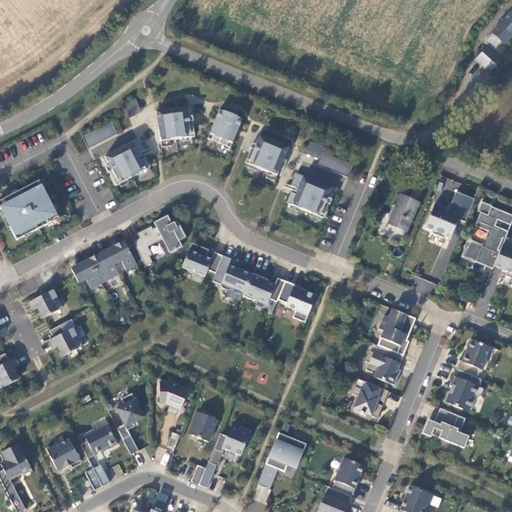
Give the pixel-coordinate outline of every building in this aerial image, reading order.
[(511,11),(492,34),(484,43),(488,46),(475,60),(489,74),(503,59),(494,51),(502,43),(504,45),(511,36),(511,11)] [(135,101),(124,107),(130,118),(141,113),(135,101)] [(156,111),(162,148),(171,147),(170,140),(191,137),(186,107),(156,111)] [(242,120),(219,110),(207,139),(231,148),(242,120)] [(111,122),(82,138),(88,150),(118,134),(111,122)] [(248,164),(268,172),(266,178),(275,182),(289,148),(260,136),(248,164)] [(150,168),(146,160),(147,160),(146,159),(146,158),(146,157),(141,159),(138,154),(145,151),(139,139),(105,157),(114,175),(110,176),(116,186),(150,168)] [(306,155),(319,161),(323,153),(325,148),(311,142),(306,155)] [(353,165),(323,153),(319,161),(318,165),(348,178),(353,165)] [(290,196),(291,196),(288,204),(323,219),(328,208),(324,207),(332,189),(296,174),(291,186),(298,189),(296,195),(291,193),(290,194),(291,194),(290,196)] [(38,181),(0,201),(0,206),(8,222),(10,221),(13,225),(10,227),(17,240),(25,236),(24,234),(30,232),(31,233),(52,222),(51,221),(59,217),(43,188),(42,188),(38,181)] [(407,230),(419,202),(391,190),(379,217),(407,230)] [(464,220),(473,197),(455,190),(447,208),(433,202),(424,225),(432,229),(431,231),(443,236),(444,233),(449,236),(457,218),(464,220)] [(487,216),(491,206),(481,202),(477,212),(480,213),(487,216)] [(474,226),(487,232),(481,245),(469,240),(461,257),(482,266),(491,270),(493,267),(505,238),(511,219),(511,215),(491,206),(487,216),(480,213),(474,226)] [(172,224),(168,216),(154,223),(156,228),(153,230),(151,227),(137,234),(140,239),(133,242),(146,267),(152,263),(149,257),(152,256),(148,247),(163,240),(170,254),(182,247),(179,241),(186,238),(178,222),(175,224),(174,223),(172,224)] [(511,241),(505,238),(493,267),(506,272),(504,276),(511,279),(511,241)] [(124,242),(107,251),(114,265),(121,262),(126,271),(137,266),(124,242)] [(209,250),(192,243),(182,268),(205,277),(208,270),(216,274),(223,256),(214,253),(212,259),(206,258),(209,250)] [(107,251),(89,260),(101,284),(112,278),(107,269),(114,265),(107,251)] [(231,260),(223,256),(216,274),(212,282),(221,285),(221,286),(222,289),(228,291),(231,290),(232,287),(244,292),(252,274),(241,269),(240,270),(228,266),(231,260)] [(71,269),(78,283),(86,280),(91,289),(101,284),(89,260),(71,269)] [(491,270),(482,266),(470,295),(479,299),(491,270)] [(254,301),(255,299),(267,304),(269,299),(277,303),(278,300),(285,282),(277,279),(274,286),(263,281),(263,278),(252,274),(244,292),(243,297),(254,301)] [(295,286),(285,282),(278,300),(287,304),(285,307),(296,311),(293,318),(305,323),(316,296),(294,287),(295,286)] [(53,290),(29,303),(33,310),(38,308),(43,319),(62,309),(53,290)] [(383,331),(378,345),(403,356),(409,342),(403,340),(405,335),(408,336),(415,319),(396,311),(393,319),(384,316),(379,330),(383,331)] [(73,329),(49,341),(53,349),(57,346),(63,357),(82,347),(73,329)] [(459,361),(456,370),(477,378),(480,370),(482,371),(486,361),(485,360),(490,348),(472,340),(469,341),(467,347),(468,350),(466,354),(465,354),(462,362),(459,361)] [(403,356),(378,345),(374,353),(370,352),(366,362),(369,363),(366,370),(375,374),(374,378),(394,386),(400,371),(397,370),(403,356)] [(14,359),(0,366),(0,389),(19,380),(13,369),(17,367),(14,359)] [(477,378),(456,370),(449,386),(453,388),(451,392),(450,391),(448,392),(444,402),(462,410),(464,407),(467,408),(472,406),(476,397),(478,398),(481,396),(484,389),(478,387),(481,380),(477,378)] [(180,410),(188,391),(170,382),(160,383),(160,404),(165,404),(180,410)] [(388,392),(366,382),(363,390),(355,387),(352,395),(358,397),(353,409),(355,410),(354,411),(366,416),(367,415),(377,419),(388,392)] [(124,404),(116,408),(127,430),(135,426),(133,423),(144,417),(131,393),(121,399),(124,404)] [(83,404),(91,400),(89,395),(81,399),(83,404)] [(458,416),(440,409),(434,423),(427,420),(421,434),(430,437),(431,435),(464,449),(469,437),(456,432),(457,429),(454,428),(458,416)] [(193,432),(192,436),(208,442),(218,420),(198,413),(191,429),(193,432)] [(94,432),(85,437),(88,444),(81,447),(88,460),(96,457),(95,455),(107,449),(109,453),(118,448),(108,427),(95,434),(94,432)] [(220,434),(214,449),(222,452),(223,449),(241,456),(251,431),(240,427),(238,430),(231,427),(227,437),(220,434)] [(172,433),(165,450),(173,453),(180,436),(172,433)] [(278,433),(257,485),(265,488),(272,471),(271,471),(273,467),(277,469),(285,472),(288,464),(297,467),(306,445),(278,433)] [(123,440),(131,456),(139,452),(131,436),(123,440)] [(46,449),(58,472),(70,466),(72,469),(82,464),(69,440),(56,446),(55,444),(46,449)] [(23,476),(32,471),(18,444),(2,453),(6,462),(1,465),(4,471),(0,472),(0,479),(2,484),(10,480),(22,474),(23,476)] [(335,481),(332,489),(352,497),(359,480),(358,480),(364,467),(343,458),(334,481),(335,481)] [(206,469),(199,485),(207,489),(217,466),(208,462),(206,469)] [(102,487),(110,483),(101,466),(93,470),(102,487)] [(191,482),(199,485),(206,469),(197,466),(191,482)] [(277,469),(273,467),(271,471),(272,471),(265,488),(269,490),(277,469)] [(93,470),(85,473),(94,491),(102,487),(93,470)] [(2,484),(5,490),(13,486),(10,480),(2,484)] [(5,490),(16,511),(21,511),(25,510),(13,486),(5,490)] [(332,489),(328,487),(319,508),(325,511),(324,511),(345,511),(352,497),(332,489)] [(433,495),(412,487),(409,488),(399,511),(398,511),(397,511),(424,511),(427,506),(429,505),(433,495)]
